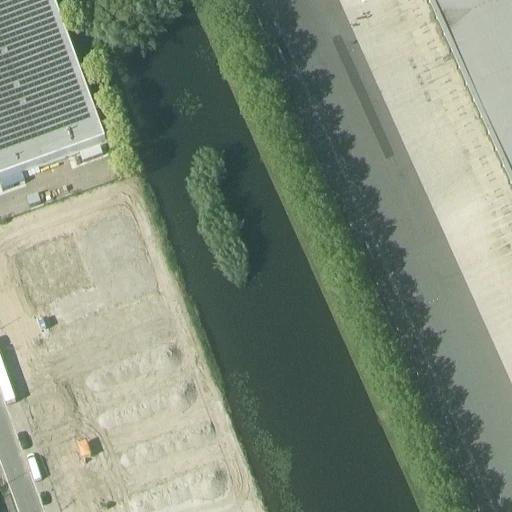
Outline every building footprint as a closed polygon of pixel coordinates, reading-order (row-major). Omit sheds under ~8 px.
[(0,0),(0,183),(105,145),(101,133),(92,107),(63,29),(52,0),(0,0)] [(511,0),(425,0),(511,192),(511,0)] [(47,231),(8,245),(49,357),(88,343),(81,324),(162,294),(135,220),(54,250),(47,231)] [(97,365),(58,380),(99,492),(138,477),(131,459),(212,429),(185,355),(103,384),(97,365)] [(150,511),(146,500),(112,511),(242,511),(234,489),(171,511),(150,511)]
